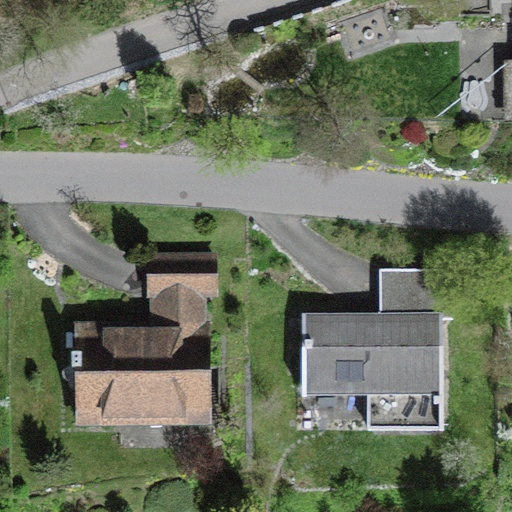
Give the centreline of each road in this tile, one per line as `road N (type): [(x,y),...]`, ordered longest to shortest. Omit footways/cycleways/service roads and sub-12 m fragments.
road 1 (residential): [(0,178),(511,201)]
road 2 (residential): [(0,87),(266,0)]
